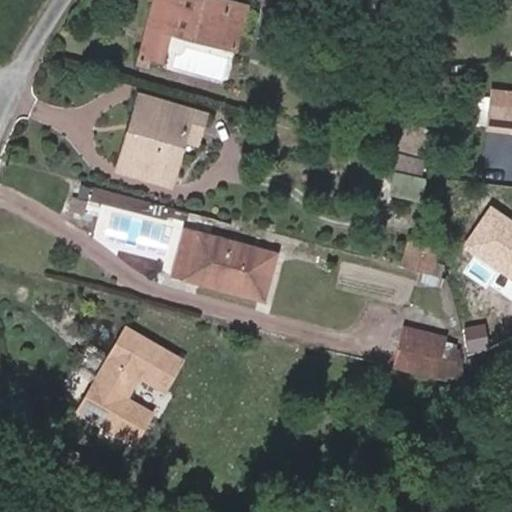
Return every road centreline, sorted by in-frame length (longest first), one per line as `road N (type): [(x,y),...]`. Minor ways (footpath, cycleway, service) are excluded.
road 1 (unknown): [(0,178),(128,271),(226,314),(329,338),(390,318)]
road 2 (residential): [(63,0),(20,71),(0,124)]
